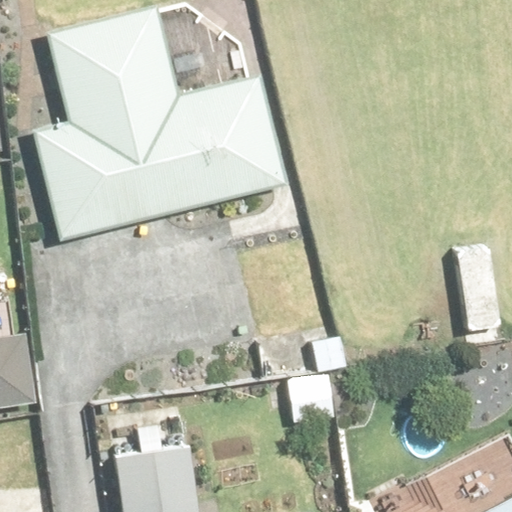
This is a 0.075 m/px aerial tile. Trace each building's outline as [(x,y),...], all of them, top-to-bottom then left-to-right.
[(196,117),(195,117),(178,31),(0,66),(0,274),(220,228),(196,117)] [(0,442),(160,420),(139,275),(0,294),(0,442)] [(431,277),(382,280),(389,373),(437,370),(431,277)] [(498,382),(464,382),(463,427),(497,428),(498,382)] [(263,412),(211,415),(214,472),(266,470),(263,412)] [(114,511),(111,479),(41,486),(43,511),(114,511)] [(338,511),(331,501),(316,511),(338,511)]
